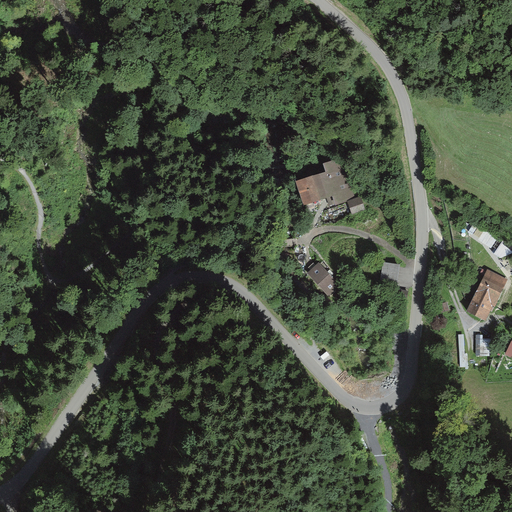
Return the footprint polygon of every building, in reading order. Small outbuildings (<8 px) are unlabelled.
[(358,196),(343,159),(321,165),(325,176),(296,185),(304,206),(327,200),(330,209),(358,196)] [(476,221),(469,231),(492,248),(499,238),(476,221)] [(384,258),(382,273),(398,275),(400,260),(384,258)] [(343,287),(320,264),(305,277),(326,299),(343,287)] [(498,298),(479,289),(468,313),(487,321),(498,298)] [(482,336),(479,352),(491,354),(493,338),(482,336)]
